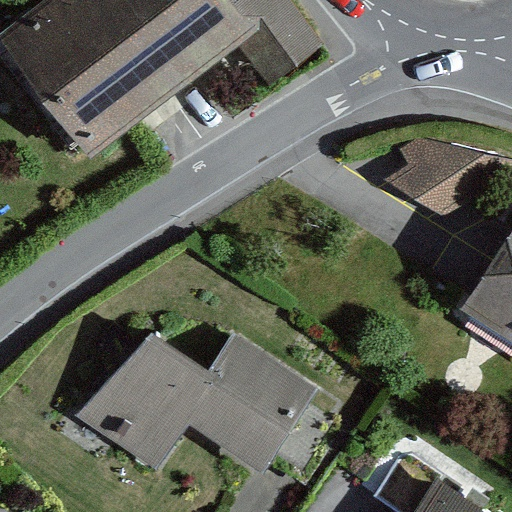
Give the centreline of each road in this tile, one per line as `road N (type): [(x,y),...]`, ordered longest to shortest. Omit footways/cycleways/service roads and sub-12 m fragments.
road 1 (residential): [(0,320),(152,214),(326,109),(369,88),(482,56)]
road 2 (residential): [(482,56),(368,0)]
